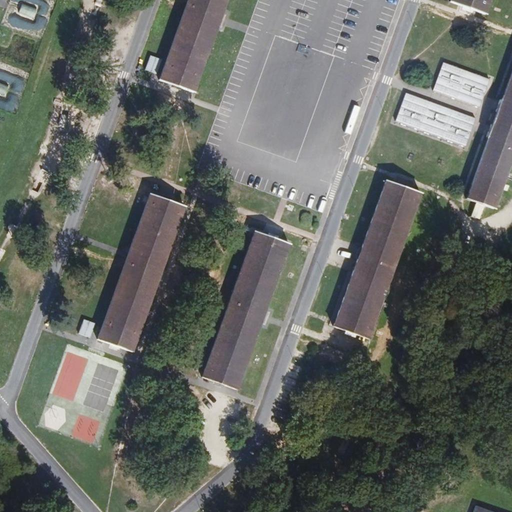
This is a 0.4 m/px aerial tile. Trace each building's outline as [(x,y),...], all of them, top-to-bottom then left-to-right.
[(193,99),(227,0),(185,0),(155,86),(193,99)] [(485,19),(492,0),(448,0),(447,6),(485,19)] [(23,4),(19,13),(34,19),(38,11),(23,4)] [(144,70),(158,75),(163,62),(149,57),(144,70)] [(442,63),(432,91),(479,107),(489,79),(442,63)] [(511,71),(465,205),(492,214),(511,157),(511,71)] [(8,88),(0,84),(0,93),(5,96),(8,88)] [(462,147),(472,119),(404,95),(394,123),(462,147)] [(384,179),(330,332),(368,345),(422,192),(384,179)] [(128,359),(182,204),(144,191),(89,345),(128,359)] [(237,395),(290,244),(253,231),(200,383),(237,395)] [(94,325),(82,321),(76,336),(88,340),(94,325)] [(503,511),(474,502),(470,511),(503,511)]
